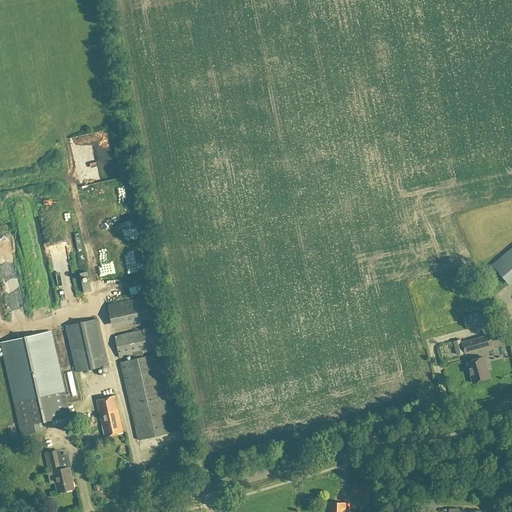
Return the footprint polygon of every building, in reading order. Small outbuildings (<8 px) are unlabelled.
[(109,193),(127,189),(124,178),(106,182),(109,193)] [(471,248),(511,239),(511,204),(464,215),(471,248)] [(511,256),(497,271),(511,285),(511,256)] [(120,265),(114,266),(114,270),(130,268),(128,259),(119,260),(120,265)] [(122,278),(111,282),(113,288),(124,284),(122,278)] [(20,282),(8,283),(9,295),(21,294),(20,282)] [(135,284),(136,294),(144,294),(144,284),(135,284)] [(107,305),(113,328),(155,319),(149,296),(107,305)] [(482,323),(479,313),(463,317),(465,328),(482,323)] [(76,373),(109,366),(98,319),(65,327),(76,373)] [(157,327),(114,337),(120,360),(162,350),(158,330),(157,327)] [(43,431),(41,423),(51,420),(69,416),(64,393),(51,332),(1,343),(14,402),(20,427),(22,436),(43,431)] [(461,340),(453,342),(456,355),(464,353),(464,354),(488,347),(485,336),(461,342),(461,340)] [(172,433),(171,429),(167,409),(155,355),(120,363),(137,441),(172,433)] [(489,379),(483,358),(467,362),(473,384),(489,379)] [(77,397),(88,395),(85,378),(74,379),(77,397)] [(76,397),(71,379),(66,381),(70,399),(76,397)] [(96,401),(98,409),(104,438),(123,434),(115,396),(96,401)] [(45,454),(48,465),(49,473),(53,472),(58,493),(74,490),(69,468),(61,470),(57,451),(45,454)] [(362,504),(375,505),(375,502),(378,502),(378,494),(375,494),(376,486),(362,486),(362,504)] [(484,502),(483,511),(494,511),(495,502),(484,502)] [(329,503),(329,511),(331,511),(330,511),(350,511),(351,511),(345,511),(346,503),(329,503)]
